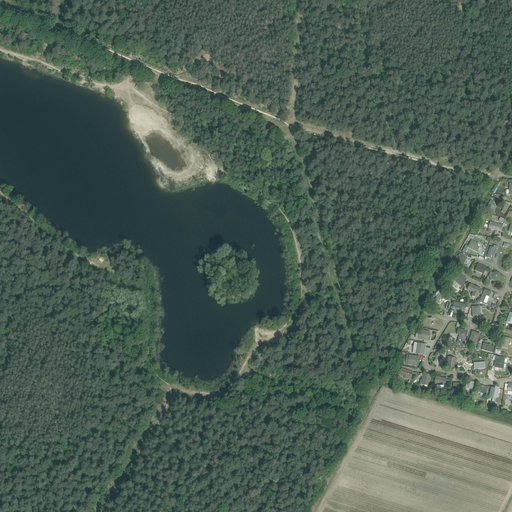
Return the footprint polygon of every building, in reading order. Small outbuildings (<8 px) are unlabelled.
[(485,210),(492,214),(496,207),(493,205),(494,203),(490,200),(485,210)] [(490,222),(488,228),(501,232),(503,225),(490,222)] [(471,240),(468,246),(465,245),(462,252),(465,253),(467,248),(476,252),(479,247),(477,246),(478,243),(471,240)] [(486,258),(490,259),(492,253),(495,254),(497,246),(494,245),(493,247),(490,247),(486,258)] [(463,264),(467,259),(464,257),(464,256),(466,258),(467,255),(463,252),(462,254),(460,253),(458,256),(460,257),(456,264),(459,265),(460,262),(463,264)] [(478,263),(475,270),(484,274),(487,267),(478,263)] [(458,272),(452,279),(461,287),(467,279),(458,272)] [(492,279),(495,281),(499,280),(500,277),(500,273),(496,272),(493,272),(493,273),(491,272),(489,276),(490,281),(492,279)] [(470,284),(467,289),(473,292),(471,296),(477,298),(481,289),(470,284)] [(449,296),(439,289),(435,294),(437,296),(434,300),(437,303),(441,297),(446,300),(449,296)] [(479,302),(483,303),(486,296),(489,297),(491,292),(484,289),(479,302)] [(452,308),(465,311),(467,305),(454,301),(452,308)] [(481,316),(480,306),(471,307),(472,317),(481,316)] [(458,328),(457,334),(459,335),(458,338),(465,340),(466,337),(468,331),(458,328)] [(418,339),(428,341),(430,332),(419,330),(419,331),(416,331),(415,338),(418,338),(418,339)] [(472,331),(468,342),(477,345),(480,334),(472,331)] [(503,337),(501,347),(508,348),(510,339),(503,337)] [(412,353),(424,355),(425,344),(414,342),(412,353)] [(483,343),(482,350),(493,353),(494,346),(483,343)] [(433,362),(437,365),(444,355),(438,350),(434,356),(436,358),(433,362)] [(420,357),(409,355),(406,355),(405,364),(407,364),(418,366),(420,357)] [(446,366),(454,368),(455,365),(456,365),(457,359),(448,357),(446,366)] [(496,357),(495,367),(503,368),(504,358),(496,357)] [(399,374),(404,376),(404,378),(409,380),(408,382),(411,383),(412,379),(411,379),(411,378),(413,372),(403,369),(401,368),(399,374)] [(420,384),(430,386),(432,375),(423,373),(420,384)] [(433,384),(434,384),(434,387),(444,389),(444,386),(448,387),(449,381),(446,380),(446,378),(435,376),(433,384)] [(472,389),(474,382),(470,381),(470,384),(468,383),(467,384),(466,383),(465,389),(468,389),(468,388),(472,389)] [(479,384),(477,391),(486,394),(488,387),(479,384)] [(497,398),(499,387),(495,386),(495,388),(491,387),(489,398),(488,398),(487,402),(489,402),(490,399),(492,399),(492,401),(498,403),(498,399),(497,398)]
